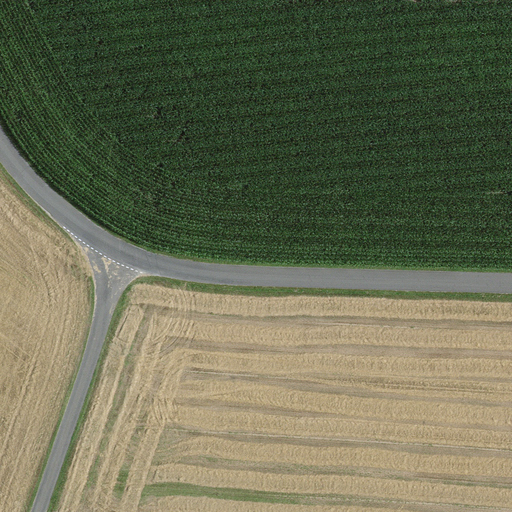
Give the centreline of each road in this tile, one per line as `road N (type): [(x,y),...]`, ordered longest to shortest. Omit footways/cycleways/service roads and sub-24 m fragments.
road 1 (residential): [(113,256),(183,274),(511,283)]
road 2 (residential): [(38,511),(100,334),(113,256)]
road 3 (residential): [(0,139),(40,197),(113,256)]
